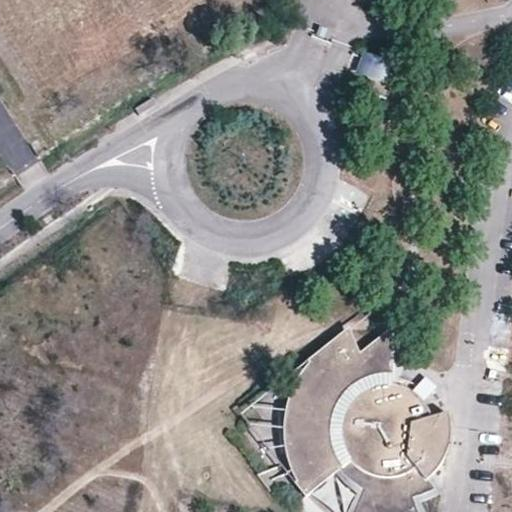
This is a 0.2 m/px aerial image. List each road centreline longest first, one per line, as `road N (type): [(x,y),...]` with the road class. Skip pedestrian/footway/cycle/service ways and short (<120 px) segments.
road 1 (tertiary): [(189,212),(238,238),(281,231),(314,202),(323,182),(323,138),(303,104),(249,81),(204,95),(174,131)]
road 2 (track): [(216,232),(147,405),(147,448),(164,511)]
